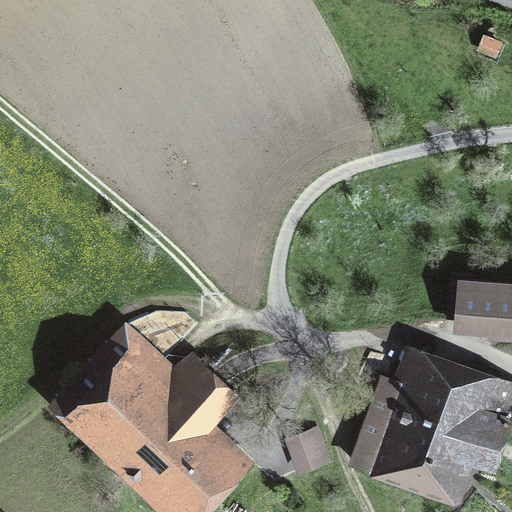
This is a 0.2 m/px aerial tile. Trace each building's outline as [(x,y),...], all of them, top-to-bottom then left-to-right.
[(483,34),(478,48),(497,55),(502,41),(483,34)] [(511,325),(511,290),(471,287),(472,278),(453,276),(449,320),(511,325)] [(200,430),(233,395),(194,354),(175,370),(125,325),(59,395),(57,414),(134,486),(144,474),(182,511),(189,511),(234,463),(200,430)] [(355,463),(369,468),(371,464),(461,496),(467,478),(455,473),(461,456),(492,468),(511,411),(511,383),(412,348),(393,401),(379,395),(355,463)] [(317,429),(291,439),(301,467),(328,457),(317,429)]
